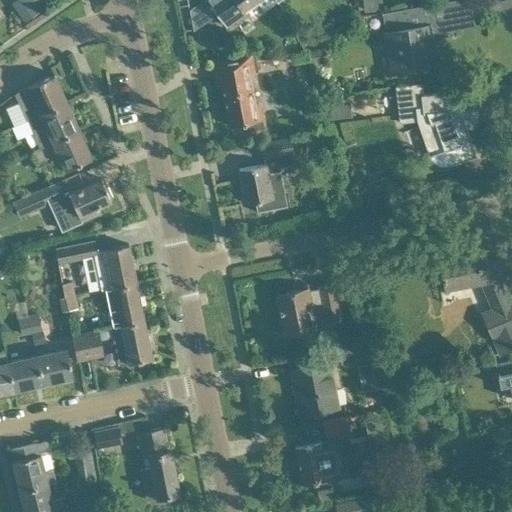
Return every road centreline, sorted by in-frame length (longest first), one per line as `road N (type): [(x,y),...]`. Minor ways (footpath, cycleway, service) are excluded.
road 1 (residential): [(179,268),(511,206)]
road 2 (residential): [(179,268),(130,16)]
road 3 (residential): [(0,427),(204,385)]
road 4 (residential): [(0,74),(66,28),(130,16)]
road 5 (residential): [(227,511),(204,385)]
